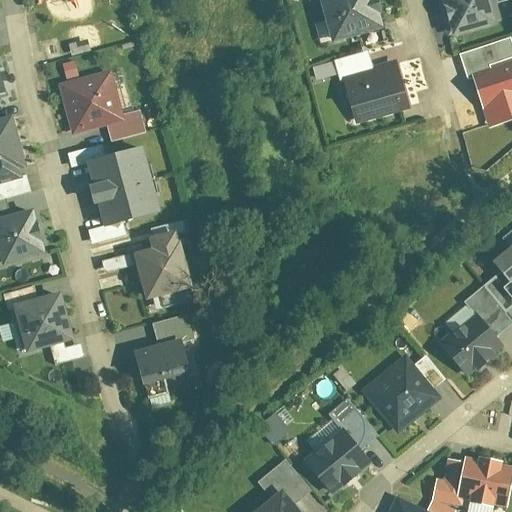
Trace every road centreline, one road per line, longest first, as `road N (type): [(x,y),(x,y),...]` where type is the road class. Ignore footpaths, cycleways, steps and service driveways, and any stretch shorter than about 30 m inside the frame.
road 1 (residential): [(19,0),(132,450),(136,492),(120,511)]
road 2 (residential): [(404,0),(439,124)]
